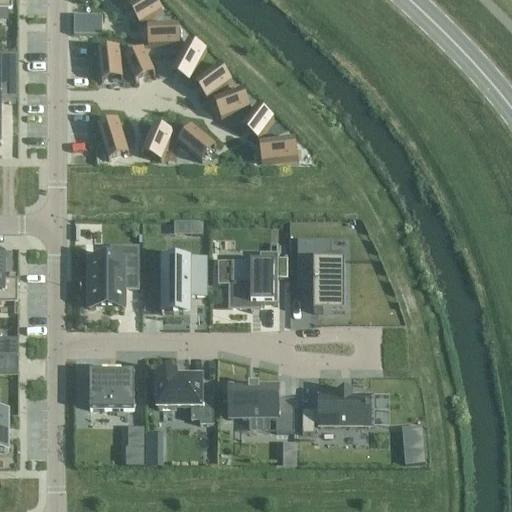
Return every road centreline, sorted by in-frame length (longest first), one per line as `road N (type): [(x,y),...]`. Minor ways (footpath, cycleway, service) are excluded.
road 1 (residential): [(264,343),(301,363),(374,364),(370,333),(292,336)]
road 2 (residential): [(59,224),(60,0)]
road 3 (residential): [(57,340),(264,343)]
road 4 (residential): [(57,511),(57,340)]
road 5 (secondary): [(404,0),(511,106)]
